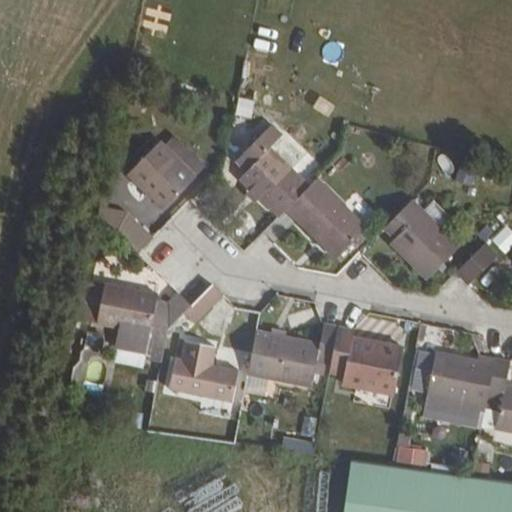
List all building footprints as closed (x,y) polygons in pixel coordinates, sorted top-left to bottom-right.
[(304,184),(267,145),(278,133),(266,122),(231,156),(242,168),(236,174),(275,214),(283,206),(304,184)] [(124,168),(158,203),(189,173),(156,138),(124,168)] [(362,226),(313,176),(304,184),(283,206),(313,236),(318,230),(338,249),(362,226)] [(453,247),(407,199),(381,225),(391,235),(405,250),(401,254),(423,277),(453,247)] [(434,200),(425,211),(443,225),(452,215),(434,200)] [(148,234),(124,210),(97,204),(93,223),(114,229),(133,248),(148,234)] [(338,249),(318,230),(313,236),(332,255),(338,249)] [(405,250),(391,235),(386,239),(401,254),(405,250)] [(465,282),(492,255),(482,243),(454,270),(465,282)] [(179,308),(185,301),(173,289),(161,301),(151,298),(152,291),(100,279),(93,317),(113,322),(110,338),(140,345),(139,352),(156,355),(163,323),(179,308)] [(190,318),(217,291),(206,281),(185,301),(179,308),(190,318)] [(326,360),(333,326),(319,323),(315,342),(250,329),(242,371),(307,384),(312,358),(326,360)] [(390,395),(399,350),(384,347),(383,353),(347,346),(348,340),(350,329),(333,326),(326,360),(324,370),(341,373),(339,385),(390,395)] [(99,348),(102,331),(84,328),(82,346),(99,348)] [(170,354),(164,383),(225,396),(232,365),(207,360),(210,344),(178,338),(175,354),(170,354)] [(384,347),(348,340),(347,346),(383,353),(384,347)] [(485,392),(492,357),(477,354),(476,360),(434,352),(425,395),(482,407),(485,392)] [(511,428),(511,385),(500,383),(505,360),(492,357),(485,392),(498,394),(491,424),(511,428)] [(511,442),(511,431),(497,429),(494,439),(511,442)] [(282,436),(281,448),(312,452),(313,440),(282,436)] [(511,511),(511,479),(344,453),(335,511),(511,511)]
